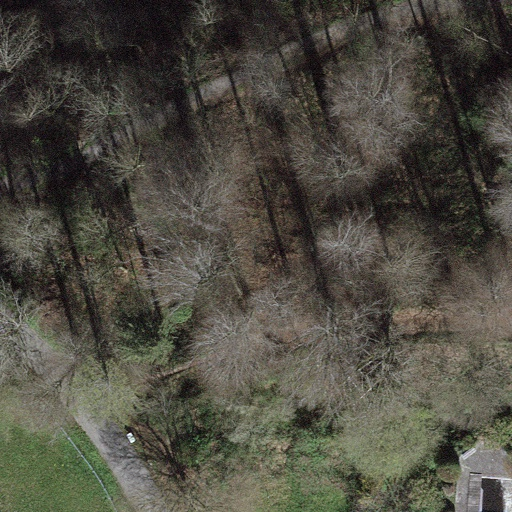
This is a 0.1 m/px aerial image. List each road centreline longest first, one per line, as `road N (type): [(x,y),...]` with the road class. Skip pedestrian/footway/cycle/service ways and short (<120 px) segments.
road 1 (track): [(460,0),(408,9),(47,183),(0,189)]
road 2 (track): [(0,312),(92,407),(150,511)]
